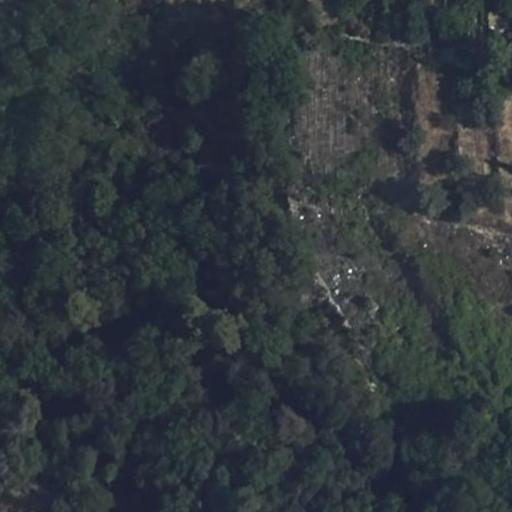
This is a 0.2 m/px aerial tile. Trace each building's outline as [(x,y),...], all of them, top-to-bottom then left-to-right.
[(97,0),(151,18),(154,10),(157,0),(97,0)] [(321,0),(320,26),(363,29),(365,0),(321,0)] [(498,0),(389,0),(385,40),(491,55),(498,0)] [(439,358),(454,348),(372,204),(289,194),(302,219),(292,227),(348,321),(370,357),(439,358)] [(396,228),(471,352),(508,411),(511,408),(511,286),(485,241),(396,228)]
